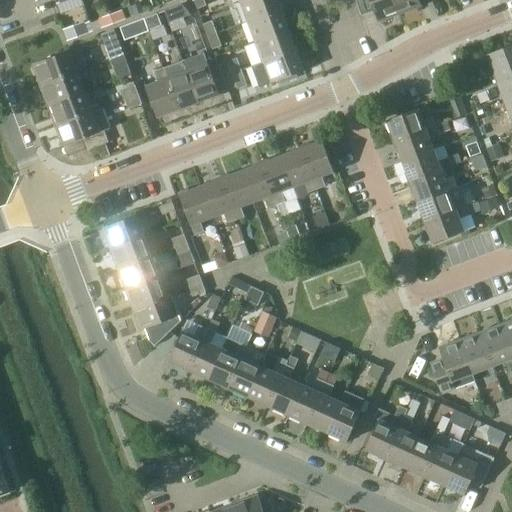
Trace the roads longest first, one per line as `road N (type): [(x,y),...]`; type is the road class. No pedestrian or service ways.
road 1 (residential): [(386,511),(143,403),(117,377),(43,203)]
road 2 (residential): [(43,203),(344,89)]
road 3 (residential): [(511,259),(418,295),(344,89)]
road 4 (residential): [(344,89),(442,36),(511,11)]
road 5 (residential): [(0,86),(43,203)]
